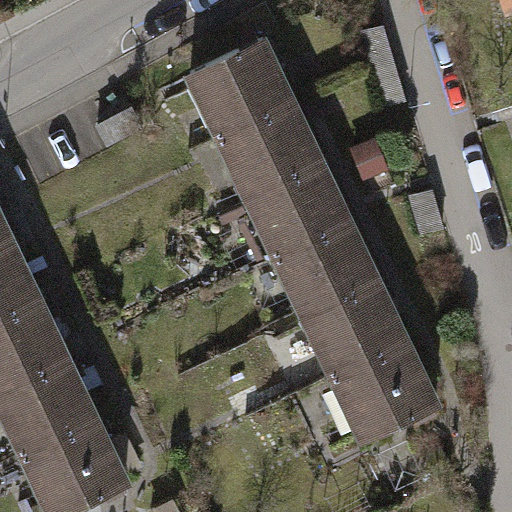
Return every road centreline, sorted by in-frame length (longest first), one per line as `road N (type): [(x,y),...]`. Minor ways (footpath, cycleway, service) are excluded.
road 1 (residential): [(511,419),(504,336),(409,0)]
road 2 (residential): [(143,0),(0,77)]
